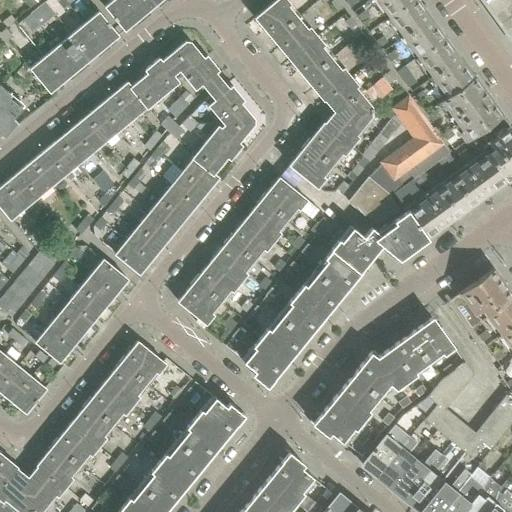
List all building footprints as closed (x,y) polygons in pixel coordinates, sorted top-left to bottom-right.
[(68,4),(64,0),(56,0),(64,8),(68,4)] [(139,19),(123,0),(112,0),(104,7),(124,31),(139,19)] [(152,8),(145,0),(123,0),(139,19),(152,8)] [(298,19),(288,7),(290,4),(286,0),(277,0),(255,18),(268,34),(267,34),(272,40),(298,19)] [(344,6),(339,0),(333,0),(331,2),(337,10),(344,6)] [(412,0),(377,0),(389,17),(412,0)] [(430,18),(416,0),(412,0),(389,17),(404,37),(430,18)] [(511,0),(489,0),(485,4),(497,21),(511,10),(511,0)] [(55,14),(45,3),(45,2),(31,14),(35,19),(41,26),(55,14)] [(369,16),(365,10),(357,16),(361,22),(369,16)] [(511,37),(511,10),(497,21),(510,39),(511,37)] [(119,36),(98,11),(85,23),(105,47),(119,36)] [(28,26),(35,19),(31,14),(23,20),(28,26)] [(8,27),(16,21),(11,15),(3,22),(8,27)] [(357,24),(352,16),(345,21),(351,29),(357,24)] [(444,38),(430,18),(404,37),(418,56),(444,38)] [(289,59),(316,37),(308,28),(306,29),(298,19),(272,40),(276,45),(277,44),(289,59)] [(105,47),(85,23),(71,34),(91,58),(105,47)] [(91,58),(71,34),(64,26),(51,37),(57,46),(78,70),(91,58)] [(13,36),(6,28),(0,33),(7,41),(13,36)] [(388,42),(384,36),(375,41),(379,47),(388,42)] [(331,59),(321,47),(322,45),(316,37),(289,59),(302,74),(301,75),(305,81),(331,59)] [(459,58),(454,51),(444,38),(418,56),(433,77),(459,58)] [(374,49),(368,40),(362,45),(368,53),(374,49)] [(229,89),(226,85),(215,73),(219,70),(208,57),(207,56),(204,59),(190,42),(186,42),(165,59),(181,79),(185,75),(190,81),(194,86),(200,81),(205,88),(212,96),(216,100),(210,105),(226,125),(225,127),(241,140),(254,124),(254,119),(240,103),(244,100),(232,86),(229,89)] [(78,70),(57,46),(44,57),(64,81),(78,70)] [(398,56),(395,50),(386,56),(390,62),(398,56)] [(20,63),(13,55),(8,59),(15,68),(20,63)] [(64,81),(44,57),(29,69),(49,93),(64,81)] [(148,107),(171,87),(181,79),(165,59),(162,62),(159,58),(145,70),(148,73),(131,87),(148,107)] [(473,78),(464,65),(459,58),(433,77),(446,95),(447,96),(473,78)] [(324,99),(350,77),(342,68),(340,70),(331,59),(305,81),(309,86),(310,85),(323,100),(324,100),(324,99)] [(29,74),(21,67),(16,73),(25,80),(29,74)] [(396,79),(390,71),(384,75),(390,83),(396,79)] [(408,87),(417,81),(413,76),(404,82),(408,87)] [(364,96),(355,85),(355,84),(350,77),(324,99),(324,100),(334,110),(332,112),(364,111),(364,96)] [(502,116),(489,99),(474,77),(473,78),(447,96),(446,95),(441,99),(463,130),(460,133),(466,141),(502,116)] [(148,107),(131,87),(127,83),(114,94),(133,117),(140,111),(145,116),(151,111),(148,107)] [(9,117),(18,106),(7,97),(9,94),(1,87),(0,87),(0,137),(2,140),(7,134),(6,133),(15,122),(9,117)] [(419,101),(427,96),(423,91),(415,96),(419,101)] [(133,117),(114,94),(100,105),(119,128),(133,117)] [(438,162),(449,154),(450,153),(444,145),(445,144),(409,95),(391,108),(412,137),(379,162),(381,165),(369,177),(368,176),(347,202),(365,215),(391,196),(390,195),(419,176),(425,171),(438,162)] [(176,118),(189,105),(181,97),(168,110),(176,118)] [(119,128),(100,105),(86,116),(105,140),(114,132),(120,138),(124,134),(119,128)] [(441,115),(437,109),(428,115),(432,121),(441,115)] [(356,136),(365,125),(364,111),(332,112),(334,113),(325,124),(351,145),(357,137),(356,136)] [(198,123),(190,115),(182,124),(190,131),(198,123)] [(105,140),(86,116),(73,127),(92,151),(105,140)] [(168,132),(176,123),(168,116),(160,124),(168,132)] [(400,125),(391,118),(389,121),(384,116),(378,122),(392,134),(400,125)] [(230,159),(242,145),(238,143),(241,140),(225,127),(222,130),(218,127),(220,126),(212,120),(210,123),(215,128),(192,157),(213,174),(227,157),(230,159)] [(511,176),(511,130),(511,128),(505,121),(496,128),(500,133),(482,146),(478,140),(470,146),(475,152),(481,147),(486,153),(506,180),(506,181),(511,176)] [(370,161),(390,137),(392,134),(378,122),(375,126),(381,131),(361,154),(370,161)] [(180,135),(182,131),(182,129),(176,123),(168,132),(176,139),(180,135)] [(351,145),(325,124),(324,123),(311,139),(310,138),(306,143),(331,163),(341,151),(344,153),(351,145)] [(92,151),(73,127),(59,138),(78,162),(92,151)] [(455,135),(450,129),(443,134),(447,141),(455,135)] [(155,144),(162,135),(156,131),(150,138),(155,144)] [(78,162),(59,138),(45,150),(65,173),(70,180),(75,177),(69,170),(78,162)] [(150,151),(155,144),(150,138),(144,146),(150,151)] [(161,155),(168,146),(162,142),(155,150),(161,155)] [(321,176),(331,163),(306,143),(301,148),(302,149),(289,165),(317,187),(324,178),(321,176)] [(65,173),(45,150),(32,161),(51,185),(65,173)] [(156,162),(161,155),(155,150),(150,157),(156,162)] [(506,180),(486,153),(467,167),(486,194),(506,180)] [(442,166),(452,159),(449,154),(438,162),(442,166)] [(218,177),(213,174),(192,157),(181,170),(207,191),(218,177)] [(132,172),(140,163),(134,158),(127,166),(132,172)] [(51,185),(32,161),(18,172),(38,196),(51,185)] [(357,176),(363,168),(357,164),(351,172),(357,176)] [(132,172),(127,166),(121,174),(127,178),(132,172)] [(486,194),(467,167),(451,179),(460,192),(457,195),(467,208),(486,194)] [(139,182),(146,174),(140,169),(133,177),(139,182)] [(207,191),(181,170),(169,184),(195,205),(207,191)] [(430,179),(425,171),(419,176),(424,183),(430,179)] [(38,196),(18,172),(5,183),(24,207),(38,196)] [(133,189),(139,182),(133,177),(128,185),(133,189)] [(306,200),(279,178),(266,193),(265,192),(261,197),(287,218),(295,208),(298,210),(305,202),(306,200)] [(467,208),(457,195),(460,192),(451,179),(426,197),(446,224),(467,208)] [(343,194),(349,186),(344,181),(337,189),(343,194)] [(24,207),(5,183),(0,187),(0,207),(10,219),(24,207)] [(195,205),(169,184),(158,197),(184,219),(195,205)] [(110,200),(117,191),(111,186),(105,193),(110,200)] [(104,206),(110,200),(105,193),(98,201),(104,206)] [(116,210),(124,201),(118,196),(110,205),(116,210)] [(184,219),(158,197),(148,211),(173,232),(184,219)] [(276,231),(287,218),(261,197),(256,203),(257,204),(245,218),(273,241),(278,234),(276,231)] [(446,224),(426,197),(407,211),(427,237),(446,224)] [(111,216),(116,210),(110,205),(105,211),(111,216)] [(427,237),(407,211),(407,210),(396,219),(398,222),(381,234),(374,229),(365,240),(352,230),(342,243),(339,241),(333,249),(360,271),(382,244),(388,249),(388,250),(399,259),(416,247),(415,247),(427,238),(427,237)] [(173,232),(148,211),(135,226),(161,247),(173,232)] [(331,224),(337,217),(330,211),(324,218),(328,221),(331,224)] [(87,228),(94,219),(88,214),(82,222),(87,228)] [(100,231),(107,222),(101,217),(94,226),(100,231)] [(317,235),(328,221),(324,218),(323,217),(318,223),(317,222),(311,230),(317,235)] [(273,241),(245,218),(233,234),(232,233),(228,238),(253,259),(262,249),(265,251),(273,241)] [(81,235),(87,228),(82,222),(75,230),(81,235)] [(161,247),(135,226),(125,238),(151,259),(161,247)] [(298,249),(304,241),(299,236),(292,244),(298,249)] [(151,259),(125,238),(125,239),(115,254),(139,274),(151,259)] [(242,273),(253,259),(228,238),(223,244),(224,245),(212,260),(240,282),(245,275),(242,273)] [(64,256),(71,247),(65,242),(59,250),(64,256)] [(307,257),(314,249),(308,244),(301,252),(307,257)] [(29,254),(23,246),(16,254),(24,260),(29,254)] [(64,256),(59,250),(56,246),(45,256),(47,257),(55,264),(57,261),(58,262),(64,256)] [(75,260),(82,252),(76,247),(70,255),(75,260)] [(324,316),(360,271),(333,249),(326,258),(328,260),(306,287),(304,285),(296,294),(324,316)] [(24,260),(16,254),(13,251),(7,259),(18,268),(24,260)] [(38,252),(34,257),(42,263),(47,257),(45,256),(39,251),(38,252)] [(34,257),(30,263),(37,269),(42,263),(34,257)] [(47,257),(42,263),(50,269),(55,264),(47,257)] [(127,279),(103,259),(91,271),(90,272),(116,293),(127,279)] [(279,272),(285,264),(280,259),(273,267),(279,272)] [(240,282),(212,260),(199,275),(198,274),(194,279),(220,300),(229,290),(231,292),(240,282)] [(65,274),(71,266),(65,261),(59,269),(65,274)] [(292,274),(299,266),(293,262),(286,269),(292,274)] [(30,263),(25,269),(32,275),(37,269),(30,263)] [(42,263),(37,269),(45,275),(50,269),(42,263)] [(25,269),(20,275),(28,281),(32,275),(25,269)] [(37,269),(32,275),(40,281),(45,275),(37,269)] [(59,281),(65,274),(59,269),(52,276),(59,281)] [(491,312),(511,296),(511,294),(493,269),(451,299),(472,327),(486,316),(487,316),(482,309),(486,305),(491,312)] [(8,280),(0,272),(0,284),(3,287),(8,280)] [(116,293),(90,272),(79,286),(105,307),(116,293)] [(20,275),(15,280),(23,287),(28,281),(20,275)] [(32,275),(28,281),(35,287),(40,281),(32,275)] [(264,290),(271,282),(265,277),(259,285),(264,290)] [(210,312),(220,300),(194,279),(190,285),(191,286),(178,301),(206,324),(213,315),(210,312)] [(15,280),(10,286),(18,293),(23,287),(15,280)] [(28,281),(23,287),(30,293),(35,287),(28,281)] [(10,286),(6,292),(13,298),(18,293),(10,286)] [(105,307),(79,286),(68,300),(93,320),(105,307)] [(23,287),(18,293),(26,299),(30,293),(23,287)] [(271,300),(278,292),(272,287),(265,296),(271,300)] [(42,301),(49,293),(43,289),(36,296),(42,301)] [(6,292),(1,298),(8,304),(13,298),(6,292)] [(18,293),(13,298),(21,305),(26,299),(18,293)] [(324,316),(296,294),(290,302),(292,305),(271,330),(268,328),(261,338),(288,360),(324,316)] [(36,309),(42,301),(36,296),(30,304),(36,309)] [(511,327),(511,296),(491,312),(487,316),(486,316),(501,335),(511,327)] [(1,298),(0,298),(0,307),(4,310),(8,304),(1,298)] [(13,298),(8,304),(16,311),(21,305),(13,298)] [(246,312),(253,304),(247,299),(240,308),(246,312)] [(93,320),(68,300),(57,313),(82,334),(93,320)] [(8,304),(4,310),(11,317),(16,311),(8,304)] [(256,318),(263,310),(257,305),(251,313),(256,318)] [(25,322),(31,314),(26,309),(19,317),(25,322)] [(82,334),(57,313),(46,327),(71,347),(82,334)] [(414,371),(442,350),(445,354),(454,348),(432,318),(377,357),(408,382),(416,375),(414,371)] [(230,331),(237,323),(231,319),(225,326),(230,331)] [(59,362),(71,347),(46,327),(35,341),(50,353),(47,356),(40,350),(35,356),(46,366),(47,364),(52,369),(54,367),(59,362)] [(511,350),(511,327),(501,335),(511,350)] [(21,335),(12,328),(7,334),(16,341),(21,335)] [(238,341),(244,333),(239,328),(232,336),(238,341)] [(482,342),(491,335),(486,330),(478,336),(482,342)] [(28,341),(21,335),(16,341),(23,347),(28,341)] [(267,386),(288,360),(261,338),(254,346),(257,348),(244,362),(256,371),(253,375),(267,386)] [(165,364),(163,362),(138,341),(125,357),(124,356),(120,361),(147,383),(157,371),(159,372),(165,364)] [(497,361),(505,355),(501,350),(493,356),(497,361)] [(368,409),(378,397),(390,382),(399,388),(408,382),(377,357),(371,352),(335,397),(364,420),(371,412),(368,409)] [(0,386),(18,365),(4,354),(0,359),(0,386)] [(458,393),(474,373),(465,361),(463,363),(460,358),(443,370),(447,375),(441,379),(458,393)] [(138,395),(147,383),(120,361),(115,367),(116,368),(104,382),(133,406),(140,397),(138,395)] [(0,391),(12,401),(32,377),(18,365),(0,386),(0,391)] [(458,393),(441,379),(438,375),(429,385),(434,388),(427,396),(437,404),(438,402),(446,408),(458,393)] [(26,413),(45,389),(32,377),(12,401),(26,413)] [(133,406),(104,382),(91,398),(90,397),(86,402),(114,424),(123,412),(126,414),(133,406)] [(418,397),(427,390),(422,385),(414,391),(418,397)] [(175,399),(182,391),(176,386),(169,394),(175,399)] [(190,401),(196,392),(190,387),(183,396),(190,401)] [(511,394),(508,392),(497,406),(511,417),(511,394)] [(364,420),(335,397),(313,423),(328,435),(331,432),(342,441),(354,427),(357,429),(364,420)] [(411,403),(406,397),(398,403),(403,408),(411,403)] [(222,441),(242,416),(243,415),(229,404),(226,407),(215,398),(204,413),(201,410),(195,418),(222,441)] [(104,436),(114,424),(86,402),(82,408),(83,408),(71,423),(99,447),(107,438),(104,436)] [(441,432),(454,415),(446,408),(438,402),(437,404),(424,419),(441,432)] [(511,417),(497,406),(487,418),(504,432),(511,422),(511,417)] [(155,424),(161,416),(155,411),(149,419),(155,424)] [(169,426),(176,418),(169,413),(163,421),(169,426)] [(388,426),(394,418),(388,414),(382,421),(388,426)] [(455,444),(469,427),(454,415),(441,432),(455,444)] [(222,441),(195,418),(187,428),(189,430),(168,456),(165,454),(159,462),(187,484),(222,441)] [(491,448),(504,432),(487,418),(477,431),(484,436),(481,441),(491,448)] [(149,431),(155,424),(149,419),(143,426),(149,431)] [(99,447),(71,423),(58,439),(57,438),(53,443),(80,465),(90,453),(93,455),(99,447)] [(469,455),(481,441),(484,436),(477,431),(475,432),(469,427),(455,444),(469,455)] [(377,477),(410,437),(399,428),(391,438),(387,435),(362,465),(377,477)] [(154,444),(161,436),(155,431),(148,439),(154,444)] [(391,488),(415,458),(408,453),(417,443),(410,437),(377,477),(391,488)] [(367,451),(373,443),(368,439),(361,447),(367,451)] [(70,477),(80,465),(53,443),(48,449),(49,449),(37,465),(38,466),(38,465),(66,488),(72,480),(70,477)] [(141,460),(148,452),(141,447),(135,455),(141,460)] [(413,489),(441,454),(435,449),(422,465),(415,458),(391,488),(404,499),(413,489)] [(0,486),(15,467),(16,468),(17,467),(1,454),(2,453),(0,451),(0,486)] [(122,465),(128,457),(122,452),(116,460),(122,465)] [(300,491),(312,477),(301,468),(304,464),(289,453),(268,479),(297,502),(303,494),(300,491)] [(418,511),(443,481),(435,475),(448,459),(441,454),(413,489),(404,499),(418,511)] [(115,472),(122,465),(116,460),(109,467),(115,472)] [(130,511),(164,511),(168,507),(187,484),(159,462),(151,471),(154,473),(142,489),(133,500),(130,499),(124,506),(130,511)] [(66,488),(38,465),(38,466),(29,477),(28,476),(32,510),(47,508),(57,496),(59,497),(66,489),(66,488)] [(32,510),(28,476),(27,477),(16,468),(15,467),(0,486),(0,499),(2,502),(4,500),(18,511),(32,510)] [(420,511),(439,511),(471,474),(465,469),(450,488),(443,481),(418,511),(420,511)] [(464,511),(470,504),(463,498),(471,489),(481,476),(474,470),(471,474),(439,511),(464,511)] [(118,488),(125,480),(119,475),(112,483),(118,488)] [(283,511),(286,508),(289,511),(297,502),(268,479),(240,511),(283,511)] [(487,511),(496,502),(501,496),(505,498),(511,491),(508,489),(503,484),(497,490),(494,488),(494,489),(486,498),(479,493),(470,504),(464,511),(487,511)] [(93,499),(85,493),(80,499),(88,506),(93,499)] [(349,511),(354,507),(349,504),(351,502),(341,493),(339,495),(338,495),(323,511),(349,511)] [(321,508),(327,500),(321,495),(315,503),(321,508)] [(95,511),(99,511),(104,506),(98,500),(91,508),(95,511)] [(502,511),(501,511),(503,508),(496,502),(487,511),(502,511)] [(77,503),(72,509),(76,511),(83,511),(86,510),(77,503)]
